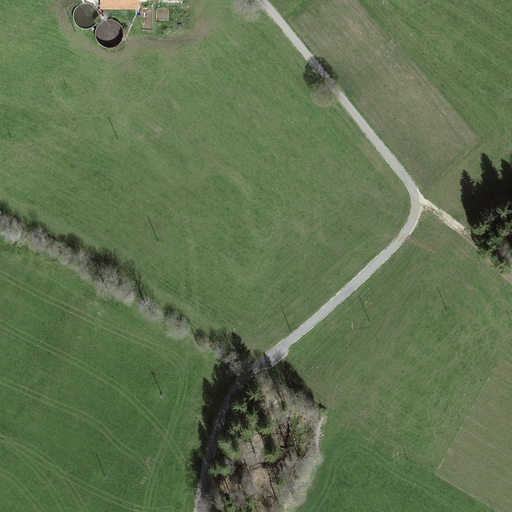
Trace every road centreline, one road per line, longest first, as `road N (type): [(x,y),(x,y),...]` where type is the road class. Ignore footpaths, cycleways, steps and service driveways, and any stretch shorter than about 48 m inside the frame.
road 1 (unclassified): [(199,511),(219,423),(235,392),(381,260),(407,233),(416,208),(409,183),(257,0)]
road 2 (track): [(415,198),(511,279)]
